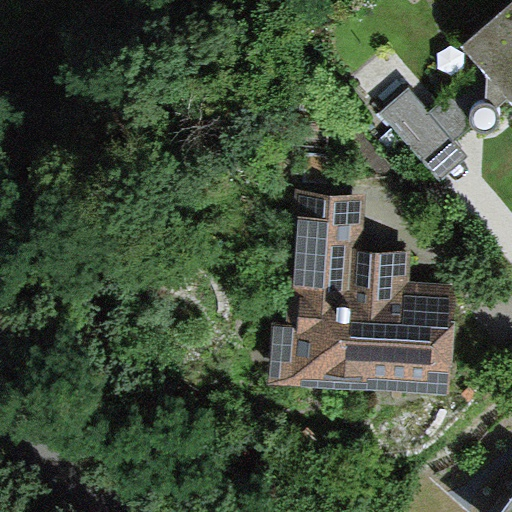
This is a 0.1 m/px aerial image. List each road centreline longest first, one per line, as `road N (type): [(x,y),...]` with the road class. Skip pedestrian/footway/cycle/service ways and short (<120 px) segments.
road 1 (unknown): [(378,202),(478,300),(493,310),(511,303)]
road 2 (residential): [(137,511),(0,401)]
